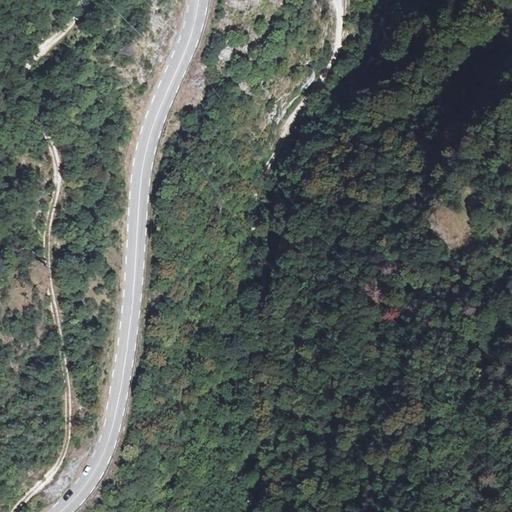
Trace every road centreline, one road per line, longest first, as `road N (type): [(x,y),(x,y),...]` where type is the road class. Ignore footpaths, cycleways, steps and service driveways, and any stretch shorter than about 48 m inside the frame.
road 1 (track): [(15,511),(59,465),(69,428),(47,244),(59,173),(27,65),(89,0)]
road 2 (secondary): [(199,0),(145,149),(115,418),(105,454),(63,511)]
road 3 (track): [(250,511),(238,340),(253,206),(269,153)]
road 4 (track): [(269,153),(288,111),(339,41),(338,0)]
